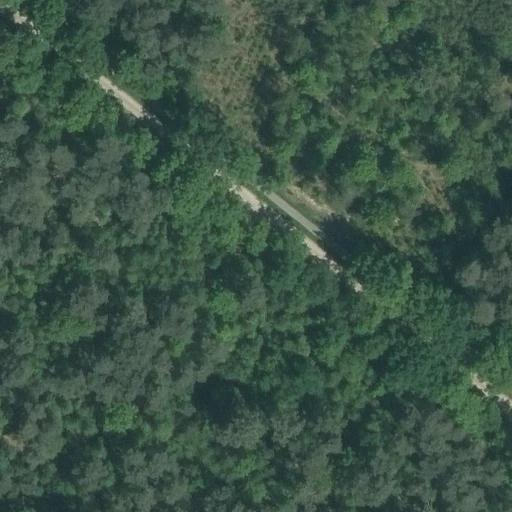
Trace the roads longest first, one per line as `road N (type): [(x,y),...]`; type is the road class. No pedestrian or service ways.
road 1 (track): [(0,1),(511,412)]
road 2 (track): [(340,511),(417,334)]
